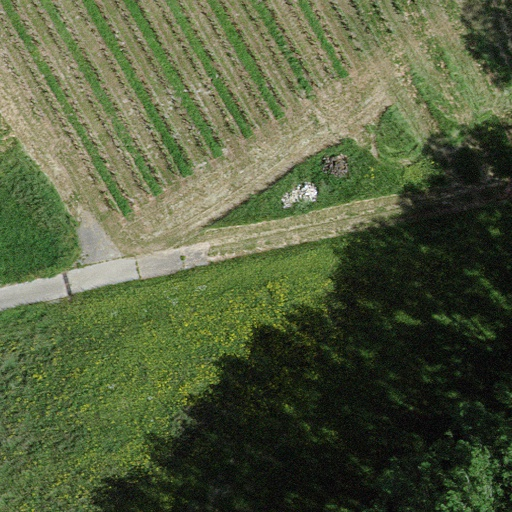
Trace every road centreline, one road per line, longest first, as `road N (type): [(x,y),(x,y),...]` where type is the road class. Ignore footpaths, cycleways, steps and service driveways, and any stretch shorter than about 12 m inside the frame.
road 1 (track): [(511,180),(213,257)]
road 2 (track): [(0,305),(213,257)]
